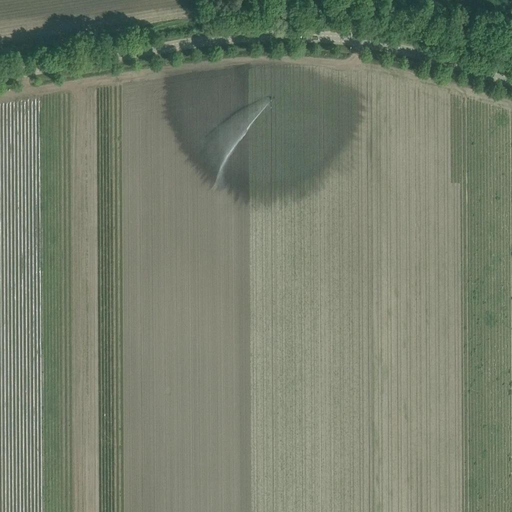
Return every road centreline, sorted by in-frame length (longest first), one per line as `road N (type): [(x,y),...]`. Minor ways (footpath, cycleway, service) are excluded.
road 1 (tertiary): [(0,75),(255,36),(353,40)]
road 2 (tertiary): [(353,40),(511,81)]
